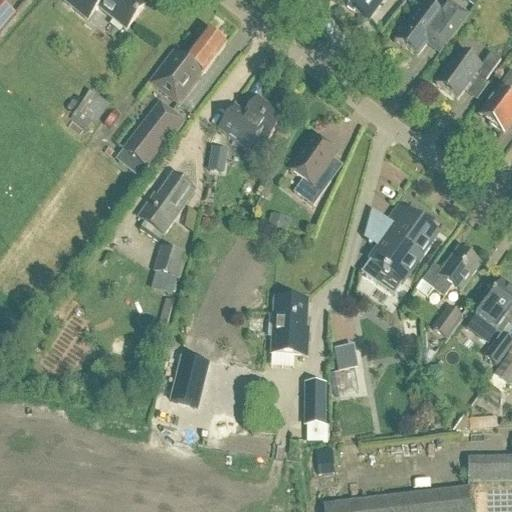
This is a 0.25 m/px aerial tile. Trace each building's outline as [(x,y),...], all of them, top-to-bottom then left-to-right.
[(145,9),(134,0),(65,0),(62,4),(87,23),(97,11),(125,34),(145,9)] [(339,0),(339,1),(341,4),(367,24),(386,0),(339,0)] [(469,19),(442,0),(433,13),(422,5),(394,43),(415,59),(424,47),(440,59),(469,19)] [(0,37),(16,18),(0,4),(0,37)] [(150,89),(179,111),(225,48),(205,34),(184,63),(174,56),(150,89)] [(479,68),(458,53),(434,86),(456,102),(474,77),(483,84),(499,63),(489,55),(479,68)] [(502,136),(511,122),(511,77),(510,77),(479,120),(502,136)] [(90,136),(108,109),(91,97),(72,124),(90,136)] [(56,133),(73,114),(55,98),(38,117),(56,133)] [(282,120),(255,99),(242,116),(232,108),(215,130),(245,153),(257,136),(265,143),(282,120)] [(147,173),(184,124),(160,106),(122,154),(147,173)] [(311,209),(328,184),(318,177),(333,156),(311,141),(288,174),(300,182),(291,196),(311,209)] [(476,176),(485,160),(477,155),(468,172),(476,176)] [(159,248),(196,194),(173,178),(158,199),(155,197),(137,223),(144,228),(139,234),(159,248)] [(203,207),(211,208),(212,195),(204,194),(203,207)] [(360,276),(376,287),(385,274),(401,285),(436,236),(403,213),(392,230),(370,215),(363,244),(376,253),(360,276)] [(273,219),(269,231),(287,235),(291,223),(273,219)] [(334,221),(326,251),(350,258),(358,228),(334,221)] [(153,276),(177,283),(184,258),(160,251),(153,276)] [(459,296),(479,269),(458,253),(442,275),(433,269),(415,294),(427,302),(432,295),(443,302),(451,290),(459,296)] [(481,310),(475,319),(495,334),(505,321),(511,325),(511,323),(511,291),(501,283),(498,286),(494,292),(484,305),(485,306),(481,310)] [(375,300),(388,314),(401,302),(388,288),(375,300)] [(308,304),(274,302),(272,322),(269,321),(268,341),(271,342),(270,358),(307,361),(308,331),(306,331),(308,304)] [(446,343),(462,319),(449,310),(432,334),(446,343)] [(497,371),(511,351),(511,346),(501,338),(483,361),(497,371)] [(352,353),(335,356),(339,377),(356,374),(352,353)] [(508,390),(511,383),(511,360),(508,358),(493,379),(508,390)] [(182,361),(174,405),(202,410),(210,366),(182,361)] [(440,369),(425,370),(425,385),(441,384),(440,369)] [(456,381),(450,389),(464,398),(469,391),(456,381)] [(166,423),(174,389),(152,384),(144,418),(166,423)] [(325,430),(326,388),(304,388),(303,430),(325,430)] [(475,393),(474,415),(491,416),(491,393),(475,393)] [(470,434),(498,433),(497,424),(470,425),(470,434)] [(511,461),(468,462),(468,488),(511,486),(511,461)] [(333,467),(318,469),(319,479),(334,477),(333,467)] [(322,511),(470,511),(468,491),(322,509),(322,511)]
